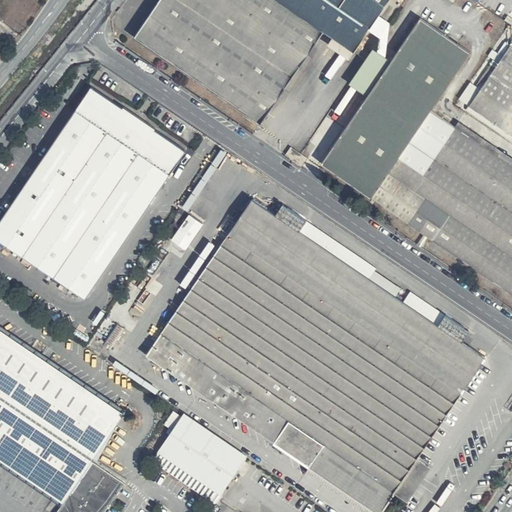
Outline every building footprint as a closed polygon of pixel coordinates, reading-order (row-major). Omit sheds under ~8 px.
[(385,0),(157,0),(134,35),(259,121),(321,31),(351,51),(385,0)] [(382,35),(392,22),(380,14),(371,27),(382,35)] [(0,18),(0,35),(10,44),(19,33),(0,18)] [(322,165),(511,295),(511,157),(459,121),(454,127),(432,110),(471,53),(420,19),(391,62),(372,49),(350,83),(367,96),(322,165)] [(511,42),(468,106),(511,135),(511,42)] [(94,87),(0,224),(0,239),(86,298),(188,151),(157,130),(159,127),(128,107),(126,109),(94,87)] [(308,157),(291,145),(285,154),(300,167),(308,157)] [(275,214),(250,199),(146,355),(374,511),(379,511),(394,489),(410,468),(425,477),(432,467),(418,458),(486,358),(462,342),(469,330),(446,313),(436,325),(298,231),(306,219),(281,203),(275,214)] [(124,329),(117,323),(103,344),(111,349),(124,329)] [(125,411),(0,324),(0,460),(61,502),(64,504),(58,511),(104,511),(110,506),(126,484),(96,462),(123,415),(125,411)] [(246,456),(182,412),(158,447),(221,491),(246,456)] [(425,477),(410,468),(394,489),(407,501),(425,477)]
